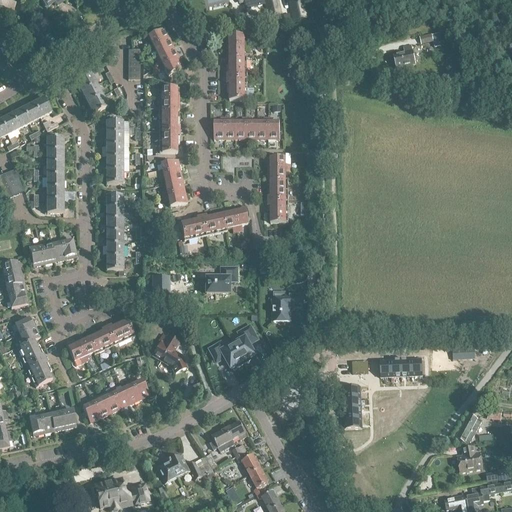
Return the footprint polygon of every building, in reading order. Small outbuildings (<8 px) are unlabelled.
[(8,2),(8,0),(0,0),(0,9),(13,13),(15,4),(8,2)] [(39,0),(46,10),(55,4),(57,7),(65,2),(64,0),(39,0)] [(239,0),(240,3),(254,0),(264,0),(269,18),(282,15),(278,0),(239,0)] [(307,19),(303,1),(290,4),(294,22),(307,19)] [(151,43),(146,46),(148,50),(169,39),(164,30),(148,38),(151,43)] [(421,46),(433,43),(435,49),(444,47),(441,34),(432,36),(432,35),(419,38),(421,46)] [(245,37),(226,37),(226,49),(250,48),(250,43),(245,43),(245,37)] [(173,49),(169,39),(148,50),(150,55),(155,52),(157,57),(173,49)] [(404,54),(393,56),(396,70),(415,66),(411,46),(403,48),(404,54)] [(227,60),(229,60),(245,59),(245,53),(250,53),(250,48),(226,49),(227,60)] [(151,69),(153,72),(158,69),(158,68),(159,67),(178,58),(173,49),(157,57),(159,62),(155,64),(156,66),(151,69)] [(140,52),(128,52),(128,81),(140,81),(140,52)] [(415,55),(419,74),(431,71),(427,52),(415,55)] [(160,74),(160,73),(164,71),(167,77),(183,69),(178,58),(159,67),(158,68),(158,69),(153,72),(152,73),(154,77),(160,74)] [(229,60),(229,81),(247,81),(247,59),(245,59),(229,60)] [(114,84),(109,74),(105,76),(111,86),(114,84)] [(76,83),(81,93),(96,86),(91,75),(76,83)] [(248,102),(247,81),(229,81),(230,103),(248,102)] [(96,86),(81,93),(87,104),(101,97),(96,86)] [(160,90),(160,96),(156,96),(156,100),(179,100),(179,90),(160,90)] [(108,109),(101,97),(87,104),(93,116),(108,109)] [(44,100),(33,105),(41,120),(51,115),(44,100)] [(161,106),(161,111),(177,111),(179,111),(179,100),(156,100),(156,106),(161,106)] [(30,126),(41,120),(33,105),(22,111),(30,126)] [(22,111),(11,117),(19,132),(30,126),(22,111)] [(11,117),(0,122),(8,137),(19,132),(11,117)] [(225,118),(220,118),(220,123),(214,123),(214,141),(225,141),(225,118)] [(230,118),(225,118),(225,141),(236,141),(236,125),(236,123),(230,123),(230,118)] [(236,123),(236,125),(236,141),(247,141),(247,118),(242,118),(242,123),(236,123)] [(252,118),(247,118),(247,141),(259,141),(258,123),(252,123),(252,118)] [(265,123),(258,123),(259,141),(269,141),(269,119),(264,119),(265,123)] [(273,119),(269,119),(269,141),(280,141),(280,123),(273,123),(273,119)] [(51,127),(49,122),(43,125),(47,133),(58,128),(56,124),(51,127)] [(106,124),(106,136),(122,136),(122,124),(106,124)] [(46,140),(47,153),(63,153),(63,140),(60,140),(60,135),(49,135),(49,140),(46,140)] [(122,136),(106,136),(106,148),(128,148),(128,136),(122,136)] [(128,148),(106,148),(106,162),(122,161),(128,161),(128,148)] [(63,165),(63,153),(47,153),(47,166),(63,165)] [(267,159),(267,169),(267,170),(291,170),(291,165),(286,165),(286,155),(279,155),(279,159),(267,159)] [(122,161),(106,162),(106,173),(122,173),(122,161)] [(154,178),(158,178),(180,173),(178,162),(160,166),(161,172),(153,174),(154,178)] [(47,166),(47,178),(63,178),(63,165),(47,166)] [(267,182),(270,182),(286,182),(286,174),(291,174),(291,170),(267,170),(267,182)] [(10,173),(15,184),(20,182),(16,171),(10,173)] [(5,175),(10,186),(15,184),(10,173),(5,175)] [(122,186),(122,173),(106,173),(106,186),(122,186)] [(163,182),(165,187),(182,183),(180,173),(158,178),(159,183),(163,182)] [(10,186),(5,175),(0,177),(0,178),(4,188),(10,186)] [(47,178),(47,191),(63,190),(63,178),(47,178)] [(20,182),(15,184),(19,195),(25,193),(20,182)] [(288,203),(288,182),(286,182),(270,182),(270,203),(288,203)] [(185,194),(182,183),(165,187),(166,193),(161,194),(162,199),(185,194)] [(19,195),(15,184),(10,186),(14,197),(19,195)] [(9,199),(14,197),(10,186),(4,188),(9,199)] [(9,199),(4,188),(0,189),(0,195),(2,202),(9,199)] [(47,191),(47,203),(63,203),(63,190),(47,191)] [(163,204),(168,203),(169,209),(187,205),(185,194),(162,199),(163,204)] [(106,198),(106,210),(123,210),(123,198),(106,198)] [(63,215),(63,203),(47,203),(47,215),(63,215)] [(288,224),(288,203),(270,203),(270,224),(288,224)] [(243,208),(232,210),(237,233),(242,232),(241,227),(247,226),(243,208)] [(123,210),(106,210),(106,222),(123,222),(123,210)] [(232,234),(237,233),(232,210),(221,213),(221,215),(225,231),(231,229),(232,234)] [(221,215),(201,220),(205,238),(226,233),(225,231),(221,215)] [(184,243),(205,238),(201,220),(180,224),(184,243)] [(123,222),(106,222),(106,235),(123,235),(123,222)] [(123,235),(106,235),(106,247),(123,247),(123,235)] [(65,239),(60,240),(65,262),(76,260),(72,242),(66,244),(65,239)] [(57,246),(51,247),(55,264),(65,262),(60,240),(56,241),(57,246)] [(44,243),(39,244),(44,267),(55,264),(51,247),(45,248),(44,243)] [(33,269),(44,267),(39,244),(34,245),(35,250),(29,252),(33,269)] [(123,247),(106,247),(106,259),(123,259),(123,247)] [(106,259),(106,273),(123,273),(123,259),(106,259)] [(0,274),(0,279),(22,275),(19,264),(2,267),(3,274),(0,274)] [(220,276),(206,276),(206,295),(228,295),(228,283),(236,283),(236,270),(220,270),(220,276)] [(0,284),(5,283),(6,289),(24,285),(22,275),(0,279),(0,284)] [(169,304),(169,278),(152,278),(152,304),(169,304)] [(26,296),(24,285),(6,289),(8,296),(3,297),(4,301),(26,296)] [(29,307),(26,296),(4,301),(5,305),(10,304),(11,311),(29,307)] [(287,301),(273,302),(273,324),(290,323),(290,311),(304,311),(303,296),(286,296),(287,301)] [(186,317),(188,317),(197,318),(199,302),(189,300),(188,302),(186,317)] [(14,327),(17,333),(12,335),(13,336),(34,326),(31,319),(14,327)] [(165,326),(175,329),(176,323),(167,320),(165,326)] [(127,322),(119,325),(127,342),(134,338),(127,322)] [(119,345),(127,342),(119,325),(112,329),(111,329),(119,345)] [(38,334),(34,326),(13,336),(17,344),(21,342),(38,334)] [(241,339),(232,344),(244,365),(250,361),(250,359),(255,356),(249,346),(258,341),(250,326),(238,333),(241,339)] [(102,333),(104,332),(112,349),(119,345),(111,329),(112,329),(111,327),(101,331),(102,333)] [(97,336),(105,352),(112,349),(104,332),(102,333),(97,336)] [(17,350),(18,352),(35,345),(34,343),(41,340),(38,334),(21,342),(23,346),(17,350)] [(97,336),(89,339),(97,356),(105,352),(97,336)] [(161,343),(152,358),(172,370),(174,376),(187,370),(183,360),(181,359),(183,356),(176,352),(181,344),(167,336),(163,344),(161,343)] [(89,357),(93,355),(94,357),(97,356),(89,339),(87,340),(86,337),(81,340),(89,357)] [(73,343),(81,360),(79,361),(81,366),(91,361),(88,357),(89,357),(81,340),(73,343)] [(73,343),(66,347),(74,364),(79,361),(81,360),(73,343)] [(220,343),(209,350),(217,364),(225,359),(231,370),(236,367),(237,368),(244,365),(232,344),(224,349),(220,343)] [(35,345),(18,352),(22,360),(38,352),(35,345)] [(41,357),(38,352),(22,360),(25,367),(44,358),(43,356),(41,357)] [(44,358),(25,367),(28,375),(45,367),(48,365),(44,358)] [(143,359),(136,360),(138,367),(145,365),(143,359)] [(411,361),(412,378),(423,378),(422,360),(411,361)] [(391,362),(392,379),(402,379),(401,361),(391,362)] [(401,361),(402,379),(412,378),(411,361),(401,361)] [(380,362),(381,380),(392,379),(391,362),(380,362)] [(100,367),(102,372),(110,368),(108,363),(100,367)] [(49,375),(45,367),(28,375),(32,382),(49,375)] [(49,375),(32,382),(35,390),(52,382),(49,375)] [(130,382),(139,403),(150,398),(142,382),(137,384),(134,379),(130,381),(130,382)] [(127,389),(122,391),(130,407),(139,403),(130,382),(125,384),(127,389)] [(203,393),(199,385),(192,388),(196,396),(203,393)] [(110,391),(120,412),(130,407),(122,391),(117,394),(115,389),(110,391)] [(343,389),(343,400),(361,400),(361,389),(343,389)] [(23,398),(30,396),(29,390),(21,392),(23,398)] [(108,398),(103,400),(110,416),(120,412),(110,391),(106,393),(108,398)] [(95,398),(90,400),(100,421),(110,416),(103,400),(97,403),(95,398)] [(88,407),(83,409),(90,426),(100,421),(90,400),(86,402),(88,407)] [(343,400),(344,410),(362,410),(361,400),(343,400)] [(66,413),(65,408),(61,409),(66,432),(76,429),(72,412),(66,413)] [(55,434),(66,432),(61,409),(56,410),(57,415),(51,416),(55,434)] [(489,409),(487,420),(501,422),(503,411),(489,409)] [(344,410),(344,421),(362,420),(362,410),(344,410)] [(44,413),(40,414),(45,436),(55,434),(51,416),(45,418),(44,413)] [(35,415),(36,420),(29,421),(33,439),(45,436),(40,414),(35,415)] [(469,415),(463,427),(476,434),(482,422),(469,415)] [(344,421),(345,432),(362,431),(362,420),(344,421)] [(239,424),(226,431),(232,442),(238,439),(240,442),(247,439),(245,435),(239,424)] [(466,443),(466,442),(470,444),(476,434),(463,427),(457,438),(466,443)] [(0,429),(0,440),(11,438),(10,433),(6,434),(4,428),(0,429)] [(217,456),(234,446),(225,431),(212,438),(215,444),(211,446),(217,456)] [(493,437),(476,438),(477,446),(493,444),(493,437)] [(0,452),(9,450),(8,443),(12,442),(11,438),(0,440),(0,452)] [(243,446),(238,449),(240,453),(242,456),(247,453),(243,446)] [(462,457),(457,458),(460,475),(483,471),(480,454),(476,455),(475,448),(461,451),(462,457)] [(210,455),(205,459),(213,472),(218,468),(210,455)] [(239,465),(242,463),(250,477),(261,471),(254,457),(245,462),(242,456),(236,459),(239,465)] [(169,464),(177,480),(191,473),(196,482),(203,479),(205,484),(205,485),(207,488),(212,485),(214,489),(221,485),(213,473),(213,472),(205,459),(196,464),(187,469),(182,458),(169,464)] [(177,480),(169,464),(158,470),(165,486),(177,480)] [(257,490),(254,492),(256,497),(262,494),(260,489),(268,484),(261,471),(250,477),(257,490)] [(505,481),(505,480),(510,479),(508,473),(503,474),(489,477),(491,484),(505,481)] [(322,477),(318,479),(323,488),(328,485),(322,477)] [(133,503),(131,497),(128,497),(124,495),(121,482),(103,487),(101,485),(98,486),(97,488),(95,488),(95,489),(90,490),(93,501),(98,499),(100,510),(109,508),(109,511),(116,511),(118,511),(118,510),(130,508),(129,503),(133,503)] [(473,496),(465,497),(467,511),(478,511),(478,507),(483,506),(483,504),(489,503),(487,497),(511,492),(511,482),(480,489),(472,491),(473,496)] [(131,497),(133,503),(134,507),(148,503),(144,487),(130,490),(131,497)] [(169,499),(165,492),(162,487),(158,489),(161,495),(160,495),(163,501),(169,499)] [(265,498),(262,494),(256,497),(259,502),(262,500),(268,511),(271,511),(281,507),(273,493),(265,498)] [(242,504),(238,497),(231,501),(235,508),(242,504)] [(446,511),(449,511),(459,510),(459,511),(467,511),(465,497),(444,501),(445,504),(443,504),(444,510),(446,509),(446,511)] [(255,500),(254,498),(240,506),(235,509),(236,511),(243,511),(244,511),(242,508),(255,500)]
